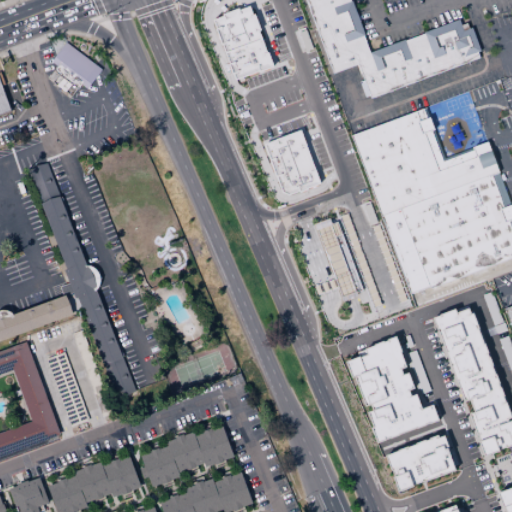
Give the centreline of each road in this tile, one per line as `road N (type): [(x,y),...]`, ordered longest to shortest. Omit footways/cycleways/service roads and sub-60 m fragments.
road 1 (primary): [(371,511),(191,91)]
road 2 (primary): [(191,183),(309,457)]
road 3 (primary): [(0,30),(76,25),(102,33),(123,53),(191,183)]
road 4 (primary): [(112,0),(191,183)]
road 5 (primary): [(224,168),(180,31),(183,0)]
